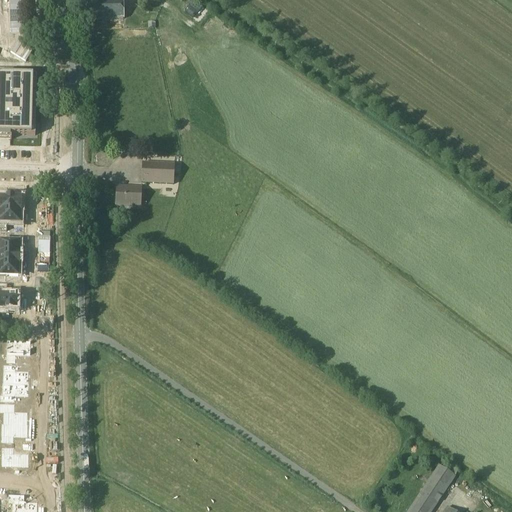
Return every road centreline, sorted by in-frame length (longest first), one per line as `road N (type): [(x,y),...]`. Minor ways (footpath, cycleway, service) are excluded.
road 1 (residential): [(50,511),(41,470),(44,334),(32,310),(33,166)]
road 2 (tertiary): [(85,511),(76,167)]
road 3 (tertiary): [(76,167),(77,78),(56,0)]
